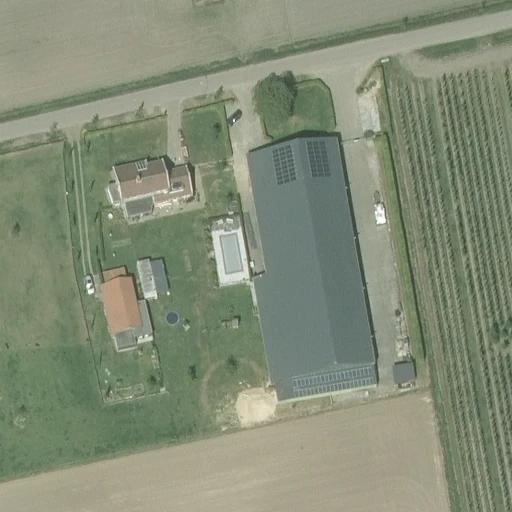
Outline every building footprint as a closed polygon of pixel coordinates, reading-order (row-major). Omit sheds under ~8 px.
[(191,0),(194,9),(220,3),(219,0),(191,0)] [(245,163),(249,183),(265,279),(252,282),(275,406),(375,389),(338,167),(335,148),(245,163)] [(112,175),(115,193),(111,197),(113,204),(118,206),(119,209),(150,202),(152,208),(191,199),(185,173),(164,178),(162,168),(134,174),(133,170),(112,175)] [(102,274),(103,286),(126,283),(125,272),(102,274)] [(99,291),(110,340),(142,333),(130,284),(99,291)]
